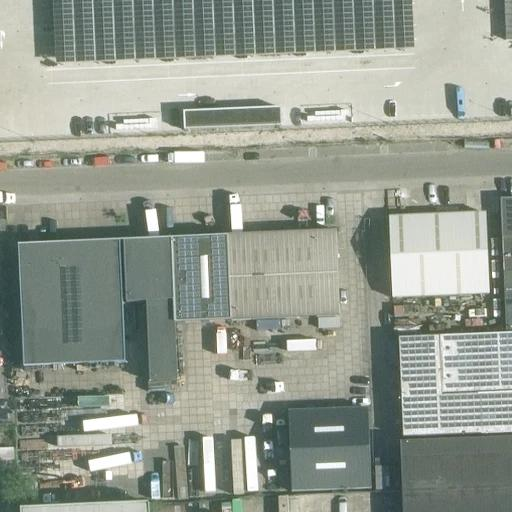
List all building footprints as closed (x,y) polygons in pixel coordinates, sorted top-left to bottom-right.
[(0,0),(7,135),(436,115),(430,0),(0,0)] [(511,0),(503,0),(506,45),(511,44),(511,0)] [(511,199),(502,200),(505,274),(511,273),(511,199)] [(389,219),(392,299),(488,296),(485,216),(389,219)] [(227,237),(231,322),(231,331),(279,330),(279,319),(339,317),(335,233),(227,237)] [(200,238),(171,239),(175,325),(202,323),(231,322),(227,237),(200,238)] [(149,382),(177,381),(175,325),(171,239),(123,242),(126,304),(146,303),(149,382)] [(19,247),(25,366),(126,362),(120,242),(19,247)] [(511,334),(400,339),(404,439),(485,436),(511,434),(511,334)] [(47,394),(49,477),(139,474),(139,460),(130,460),(128,392),(47,394)] [(288,413),(292,493),(372,489),(368,409),(288,413)] [(403,511),(511,511),(511,438),(400,443),(403,511)]
